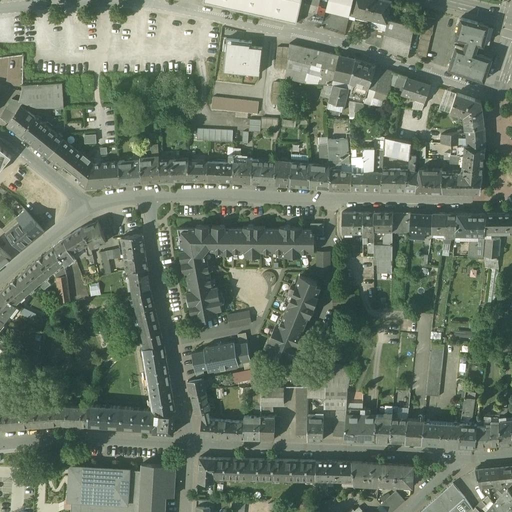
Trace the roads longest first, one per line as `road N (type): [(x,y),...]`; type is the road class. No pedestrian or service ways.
road 1 (residential): [(108,0),(216,10),(312,32),(496,94)]
road 2 (residential): [(152,196),(485,199)]
road 3 (residential): [(471,456),(189,446)]
road 4 (residential): [(152,196),(189,446)]
road 5 (residential): [(189,446),(94,438),(0,443)]
